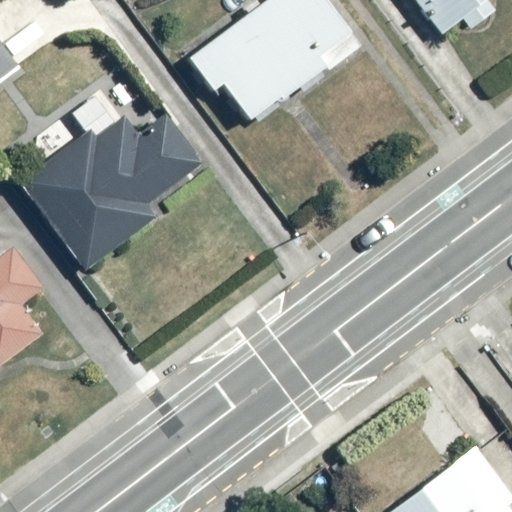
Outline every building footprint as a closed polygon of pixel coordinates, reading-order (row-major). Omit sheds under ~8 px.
[(131,51),(92,0),(67,0),(49,14),(96,77),(131,51)] [(211,77),(242,119),(352,42),(321,0),(253,0),(176,54),(199,86),(211,77)] [(406,0),(431,33),(473,0),(406,0)] [(10,180),(75,268),(148,215),(143,205),(196,165),(159,113),(127,134),(114,116),(88,137),(83,126),(10,180)] [(0,356),(33,333),(13,305),(35,289),(4,247),(0,249),(0,356)] [(507,497),(466,445),(378,511),(506,511),(499,501),(507,497)]
